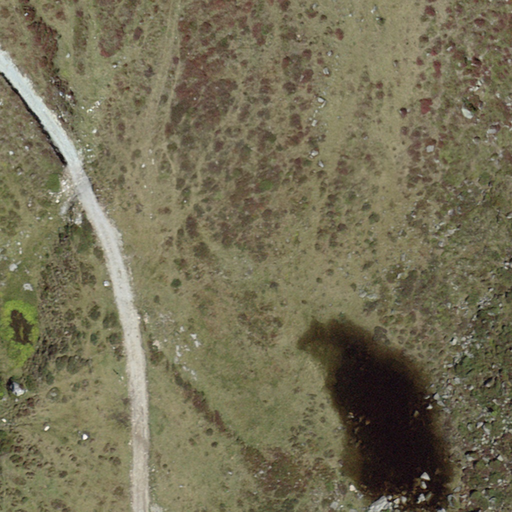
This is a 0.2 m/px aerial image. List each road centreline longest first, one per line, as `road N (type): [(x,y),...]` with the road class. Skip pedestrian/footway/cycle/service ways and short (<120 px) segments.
road 1 (track): [(0,54),(86,180),(136,318),(141,361)]
road 2 (track): [(144,511),(141,361)]
